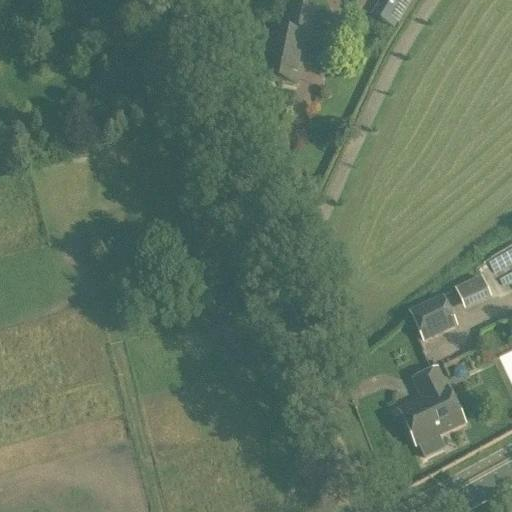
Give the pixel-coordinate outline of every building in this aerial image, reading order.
[(411,0),(380,0),(371,17),(394,30),(411,0)] [(108,47),(121,45),(113,4),(100,6),(108,47)] [(307,54),(316,9),(290,4),(284,33),(271,30),(261,80),(297,87),(304,54),(307,54)] [(210,283),(205,262),(196,222),(172,227),(182,268),(185,268),(189,288),(210,283)] [(481,278),(455,291),(465,311),(491,299),(481,278)] [(214,319),(239,313),(233,291),(209,297),(214,319)] [(456,329),(442,297),(408,313),(423,345),(456,329)] [(419,401),(396,413),(399,419),(413,450),(417,449),(424,463),(445,453),(437,438),(462,426),(446,394),(434,370),(410,382),(412,386),(419,401)]
